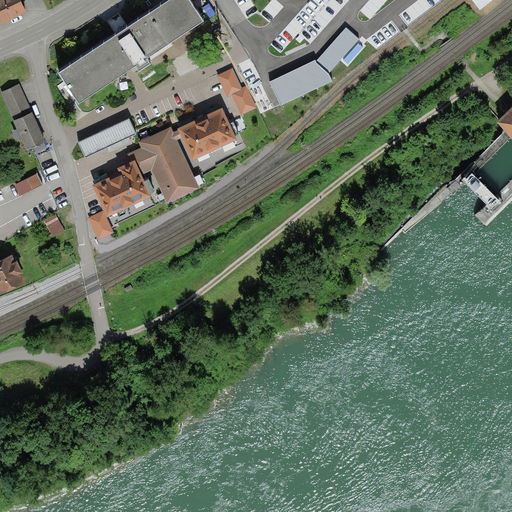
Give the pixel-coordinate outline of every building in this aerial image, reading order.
[(17,0),(0,0),(0,27),(25,15),(17,0)] [(204,18),(192,0),(163,0),(59,69),(65,78),(80,101),(128,69),(135,64),(204,18)] [(310,0),(290,24),(310,41),(346,0),(310,0)] [(369,0),(365,4),(374,12),(385,0),(369,0)] [(471,0),(471,1),(481,13),(497,0),(471,0)] [(318,61),(316,60),(329,73),(359,39),(346,27),(318,61)] [(280,77),(271,81),(281,106),(333,80),(329,73),(316,60),(280,77)] [(242,88),(232,68),(219,75),(229,94),(233,93),(242,88)] [(19,85),(3,92),(28,148),(44,140),(19,85)] [(246,86),(242,88),(233,93),(243,113),(256,107),(246,86)] [(179,123),(182,129),(184,133),(194,155),(207,148),(209,152),(222,147),(220,143),(234,136),(233,135),(238,132),(232,119),(227,121),(219,104),(207,110),(209,115),(194,122),(192,117),(179,123)] [(511,104),(499,117),(504,123),(502,135),(448,189),(445,186),(381,249),(383,251),(403,231),(405,234),(452,194),(453,196),(473,176),(511,137),(511,177),(494,197),(477,215),(487,225),(511,200),(511,104)] [(130,117),(79,141),(86,157),(137,132),(130,117)] [(168,200),(199,185),(176,137),(184,133),(182,129),(173,133),(171,128),(142,141),(145,147),(137,150),(141,157),(134,162),(140,174),(153,167),(168,200)] [(48,151),(36,155),(40,166),(52,162),(48,151)] [(107,173),(93,179),(108,212),(151,193),(150,190),(154,188),(148,177),(143,180),(140,174),(134,162),(121,168),(121,172),(109,177),(107,173)] [(41,178),(17,187),(22,199),(45,190),(41,178)] [(112,231),(103,211),(90,217),(99,237),(112,231)] [(65,230),(56,213),(44,220),(53,236),(65,230)] [(0,297),(24,285),(9,258),(0,262),(0,297)]
